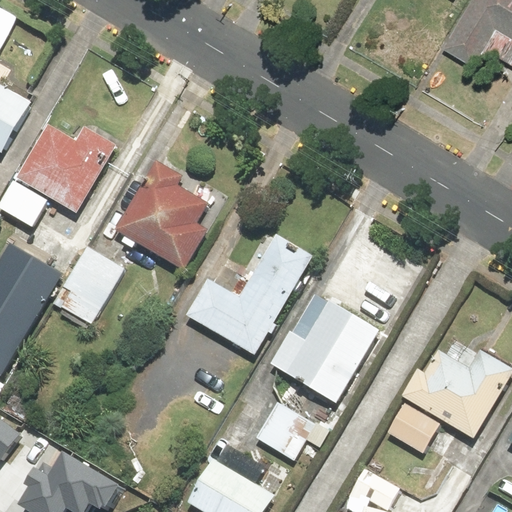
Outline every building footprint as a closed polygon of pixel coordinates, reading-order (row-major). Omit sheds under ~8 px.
[(511,0),(478,0),(450,49),(481,67),(491,50),(511,62),(511,0)] [(38,105),(0,83),(0,153),(7,158),(38,105)] [(57,128),(25,181),(84,216),(124,150),(91,130),(83,143),(57,128)] [(191,179),(163,164),(123,233),(194,274),(217,234),(204,227),(217,206),(185,188),(191,179)] [(262,358),(319,259),(281,237),(245,299),(215,282),(194,319),(262,358)] [(0,244),(0,368),(1,369),(54,275),(0,244)] [(127,271),(89,250),(57,307),(95,328),(127,271)] [(344,405),(386,334),(322,296),(279,368),(344,405)] [(425,371),(409,397),(481,441),(511,389),(511,366),(457,333),(431,375),(425,371)] [(320,428),(283,405),(260,442),(297,464),(320,428)] [(442,427),(404,406),(387,437),(425,458),(442,427)] [(0,455),(6,460),(26,433),(0,414),(0,455)] [(43,486),(32,505),(43,511),(73,511),(77,506),(86,511),(95,511),(99,505),(111,511),(114,511),(131,482),(73,449),(58,475),(45,467),(36,482),(43,486)] [(272,511),(280,498),(219,464),(195,506),(205,511),(272,511)] [(365,470),(344,508),(350,511),(362,511),(371,498),(393,510),(403,491),(365,470)]
